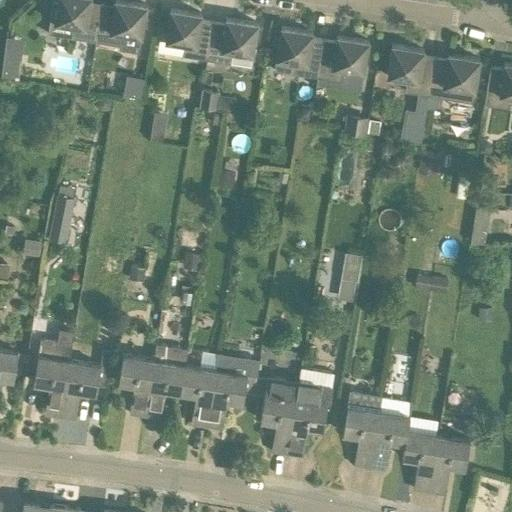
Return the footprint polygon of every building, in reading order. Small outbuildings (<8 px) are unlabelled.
[(72,37),(96,41),(102,3),(90,1),(90,0),(57,0),(58,1),(53,0),(50,17),(55,17),(54,22),(74,25),(72,37)] [(115,0),(114,5),(102,3),(96,41),(120,45),(122,33),(142,36),(147,5),(118,0),(115,0)] [(207,59),(213,21),(201,19),(202,14),(170,8),(165,40),(185,43),(183,55),(207,59)] [(258,23),(243,20),(226,17),(225,23),(213,21),(207,59),(251,66),(258,23)] [(296,61),(294,73),(318,77),(324,39),(312,37),(313,32),(281,26),(276,58),(296,61)] [(336,41),(324,39),(318,77),(342,81),(344,69),(364,72),(369,40),(337,35),(336,41)] [(392,44),(387,76),(407,79),(405,91),(418,93),(416,110),(405,108),(400,139),(421,143),(429,95),(435,57),(423,55),(424,49),(393,44),(392,44)] [(20,77),(23,54),(4,52),(1,74),(20,77)] [(447,59),(435,57),(429,95),(473,102),(480,58),(448,53),(447,59)] [(504,68),(491,66),(484,104),(509,108),(510,105),(511,105),(511,63),(505,62),(504,68)] [(127,74),(123,94),(140,97),(144,77),(127,74)] [(203,89),(200,106),(217,109),(219,91),(203,89)] [(309,122),(311,109),(303,107),(297,112),(295,120),(309,122)] [(224,113),(214,112),(212,124),(222,125),(224,113)] [(348,113),(345,129),(366,133),(369,116),(348,113)] [(378,133),(380,120),(370,118),(368,131),(378,133)] [(152,128),(150,139),(162,141),(164,130),(152,128)] [(380,138),(369,136),(367,147),(378,149),(380,138)] [(491,152),(492,146),(487,139),(480,139),(479,151),(491,152)] [(436,175),(440,152),(422,149),(418,172),(436,175)] [(449,166),(451,153),(443,152),(441,165),(449,166)] [(235,170),(236,162),(225,161),(224,169),(219,168),(216,189),(232,192),(235,171),(235,170)] [(58,193),(50,238),(66,241),(75,196),(58,193)] [(471,242),(485,244),(490,207),(476,205),(471,242)] [(6,224),(5,233),(13,234),(14,225),(6,224)] [(40,256),(42,240),(25,238),(23,253),(40,256)] [(199,270),(201,254),(185,251),(183,267),(199,270)] [(0,262),(0,264),(0,277),(7,278),(10,264),(0,262)] [(144,281),(145,268),(130,266),(129,279),(144,281)] [(415,287),(430,290),(440,291),(447,290),(447,277),(432,275),(417,273),(415,287)] [(352,300),(355,280),(342,278),(341,277),(338,293),(342,299),(352,300)] [(380,280),(373,291),(385,298),(392,287),(380,280)] [(479,307),(478,319),(492,319),(492,307),(479,307)] [(50,384),(45,413),(60,416),(69,359),(73,333),(59,331),(57,340),(41,337),(34,382),(50,384)] [(157,343),(155,358),(145,416),(160,418),(165,390),(181,392),(186,363),(189,348),(157,343)] [(19,350),(0,347),(0,376),(14,379),(19,350)] [(69,359),(60,416),(76,418),(81,390),(97,393),(98,384),(109,386),(115,349),(104,348),(101,364),(69,359)] [(218,352),(216,368),(206,425),(222,428),(227,400),(243,402),(245,392),(254,393),(258,374),(260,359),(218,352)] [(134,385),(129,413),(145,416),(155,358),(123,353),(118,382),(134,385)] [(216,368),(186,363),(181,392),(196,395),(191,423),(206,425),(216,368)] [(276,422),(271,450),(287,453),(298,380),(258,374),(254,393),(264,395),(260,419),(276,422)] [(333,386),(321,384),(298,380),(287,453),(302,456),(307,427),(323,430),(328,403),(330,403),(333,386)] [(359,436),(354,464),(370,467),(379,409),(381,398),(381,395),(350,390),(343,433),(359,436)] [(381,398),(379,409),(370,467),(385,469),(390,441),(405,443),(407,428),(408,428),(410,414),(409,414),(411,403),(381,398)] [(439,433),(408,428),(407,428),(405,443),(402,457),(418,459),(414,488),(429,491),(439,433)] [(470,438),(439,433),(429,491),(444,493),(449,465),(465,467),(470,438)] [(51,511),(52,505),(29,502),(24,502),(22,511),(51,511)]
